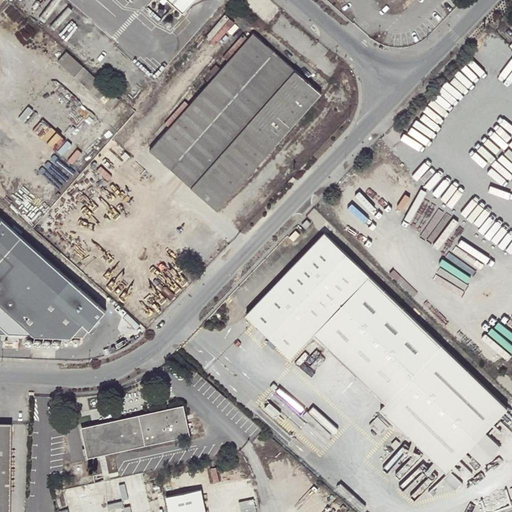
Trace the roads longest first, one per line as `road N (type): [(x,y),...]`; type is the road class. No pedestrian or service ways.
road 1 (unclassified): [(0,375),(95,376),(145,353),(388,103)]
road 2 (unknown): [(222,228),(299,147),(328,100),(321,76),(270,33)]
